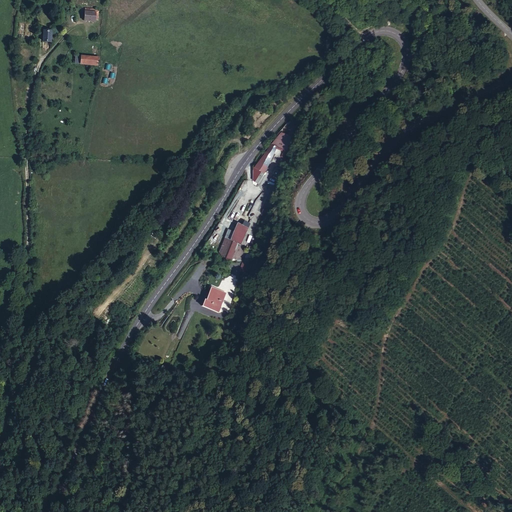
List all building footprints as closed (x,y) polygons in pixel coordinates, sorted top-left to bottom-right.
[(96,14),(96,13),(90,12),(90,9),(85,9),(84,21),(95,22),(95,20),(98,21),(99,14),(96,14)] [(50,42),(51,32),(43,31),(43,42),(50,42)] [(98,66),(99,58),(75,56),(74,64),(98,66)] [(290,153),(298,129),(294,128),(287,137),(278,135),(269,147),(284,152),(281,159),(285,160),(288,153),(290,153)] [(251,170),(259,175),(268,164),(264,162),(261,157),(251,170)] [(252,183),(259,175),(251,170),(250,169),(248,181),(252,183)] [(250,223),(258,201),(254,199),(252,203),(246,201),(243,210),(238,209),(229,229),(236,238),(245,221),(250,223)] [(229,273),(231,269),(222,266),(217,281),(221,282),(225,272),(229,273)] [(238,271),(231,269),(229,273),(225,272),(221,282),(217,281),(215,286),(230,292),(238,271)] [(219,312),(225,291),(208,285),(201,306),(219,312)]
